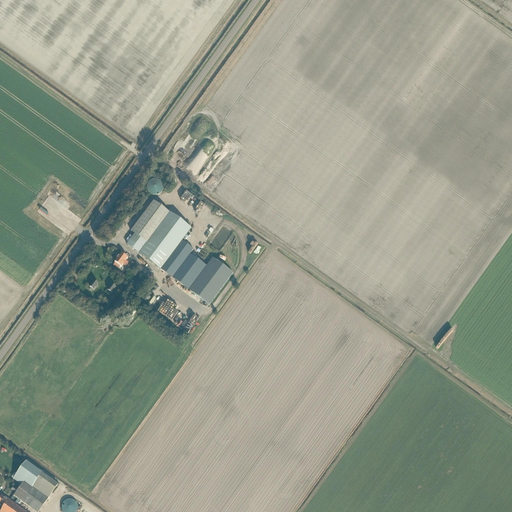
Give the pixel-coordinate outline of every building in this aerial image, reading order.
[(147,187),(147,188),(147,190),(147,191),(148,192),(149,193),(150,194),(151,195),(153,195),(154,196),(155,196),(157,196),(158,195),(159,195),(160,194),(161,193),(162,192),(163,190),(163,189),(163,188),(163,186),(163,185),(162,184),(161,182),(160,181),(159,181),(158,180),(157,180),(155,179),(154,179),(153,180),(151,180),(150,181),(149,182),(148,183),(147,184),(147,186),(147,187)] [(154,202),(131,232),(135,235),(147,244),(169,213),(154,202)] [(191,229),(169,213),(147,244),(139,255),(160,270),(161,271),(182,242),(191,229)] [(182,242),(161,271),(188,290),(206,266),(206,267),(212,259),(219,250),(191,229),(182,242)] [(135,235),(127,246),(139,255),(147,244),(135,235)] [(116,263),(114,266),(119,270),(121,267),(122,268),(124,265),(126,267),(129,264),(126,262),(128,259),(121,254),(115,263),(116,263)] [(206,266),(188,290),(188,291),(208,306),(232,274),(212,259),(206,267),(206,266)] [(135,264),(134,264),(131,269),(136,273),(140,267),(135,264)] [(94,281),(90,287),(94,290),(98,284),(94,281)] [(112,284),(107,291),(112,294),(116,288),(112,284)] [(134,309),(126,318),(131,322),(133,319),(131,317),(137,312),(134,309)] [(20,501),(34,511),(39,511),(58,485),(42,473),(26,462),(13,480),(21,485),(13,496),(18,500),(20,501)] [(0,499),(0,506),(3,509),(9,501),(8,500),(8,501),(2,497),(0,499)] [(62,507),(62,508),(62,510),(62,511),(76,511),(77,511),(78,509),(78,508),(78,507),(78,505),(77,504),(76,503),(75,502),(74,501),(73,500),(72,500),(70,500),(69,500),(67,500),(66,500),(65,501),(64,502),(63,503),(62,504),(62,506),(62,507)] [(24,511),(9,501),(3,509),(0,511),(24,511)]
